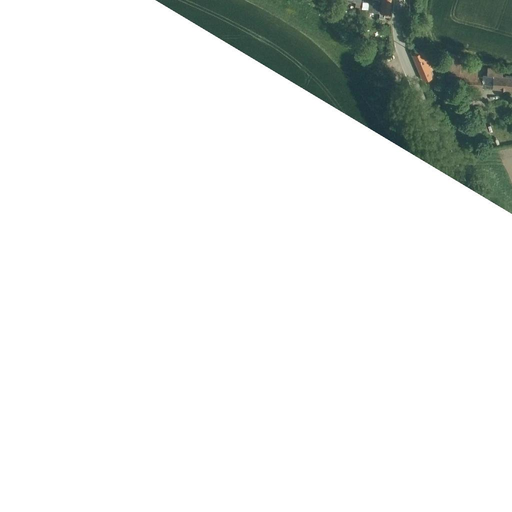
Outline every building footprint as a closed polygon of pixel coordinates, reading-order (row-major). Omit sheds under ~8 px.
[(347,0),(353,2),(353,1),(356,2),(355,7),(358,7),(357,15),(361,16),(362,8),(368,9),(368,11),(380,13),(379,17),(384,18),(384,16),(389,17),(389,12),(390,0),(347,0)] [(419,33),(410,36),(411,43),(421,40),(419,33)] [(422,50),(412,54),(423,80),(434,76),(432,69),(434,68),(431,61),(432,60),(427,49),(422,51),(422,50)] [(462,55),(440,52),(451,84),(460,84),(460,87),(482,89),(482,88),(493,88),(493,89),(511,89),(511,75),(502,75),(503,68),(488,67),(488,75),(483,74),(483,76),(477,76),(478,67),(461,66),(462,55)] [(481,112),(469,117),(478,140),(490,136),(481,112)]
